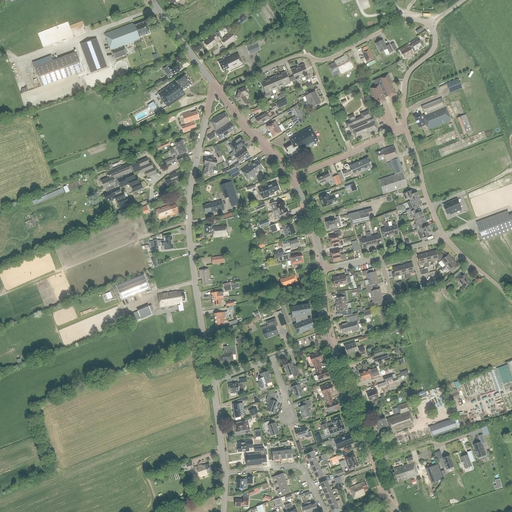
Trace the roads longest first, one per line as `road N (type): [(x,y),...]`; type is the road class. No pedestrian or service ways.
road 1 (unclassified): [(212,384),(188,225),(208,111)]
road 2 (residential): [(406,128),(405,77),(434,38),(431,23),(405,18)]
road 3 (tertiary): [(375,462),(329,337)]
road 4 (residential): [(290,177),(406,128)]
road 5 (residential): [(224,474),(298,467),(324,511)]
